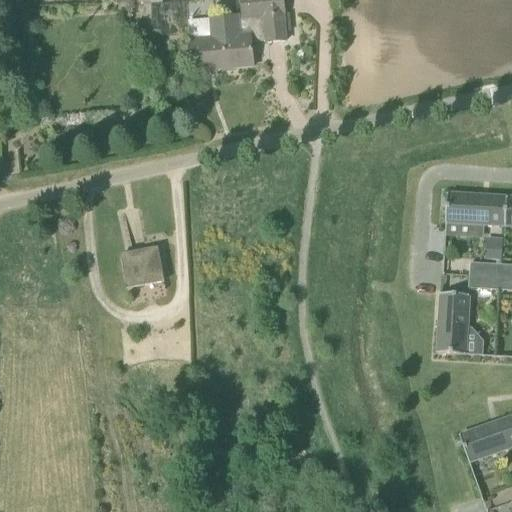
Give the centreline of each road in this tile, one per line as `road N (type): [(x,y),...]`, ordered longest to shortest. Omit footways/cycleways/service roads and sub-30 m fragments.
road 1 (unclassified): [(0,203),(511,93)]
road 2 (residential): [(511,178),(430,173),(424,288)]
